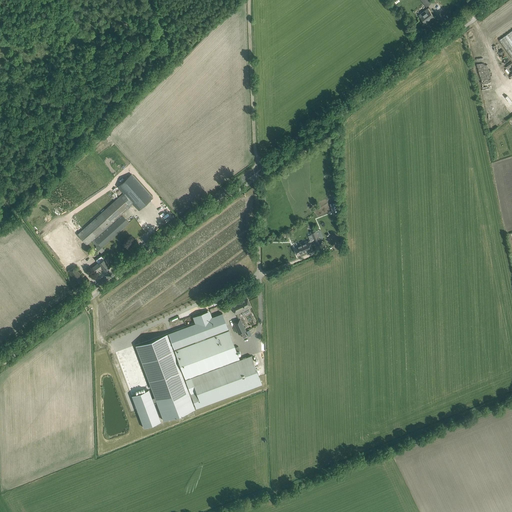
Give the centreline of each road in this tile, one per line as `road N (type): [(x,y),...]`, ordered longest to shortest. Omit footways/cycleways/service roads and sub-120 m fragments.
road 1 (tertiary): [(257,166),(0,357)]
road 2 (tertiary): [(487,0),(257,166)]
road 3 (track): [(249,0),(257,166)]
road 4 (unclassified): [(257,166),(261,325)]
